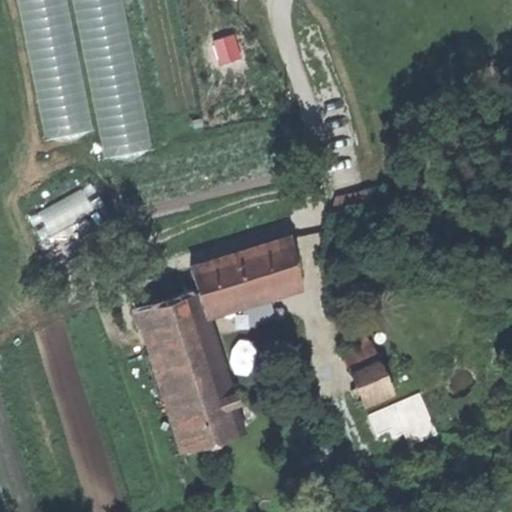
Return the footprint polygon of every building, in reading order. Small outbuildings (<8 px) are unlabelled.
[(19,0),(46,137),(93,128),(68,0),(19,0)] [(75,0),(104,155),(151,147),(124,0),(75,0)] [(224,64),(245,55),(235,33),(214,42),(224,64)] [(28,215),(42,242),(105,209),(91,182),(28,215)] [(338,200),(340,208),(372,199),(370,191),(338,200)] [(293,240),(259,250),(266,291),(301,280),(293,240)] [(193,272),(204,309),(266,291),(259,250),(193,272)] [(383,272),(390,294),(431,294),(432,272),(383,272)] [(148,296),(152,309),(166,305),(162,292),(148,296)] [(140,313),(169,406),(224,389),(195,296),(166,305),(152,309),(140,313)] [(381,362),(352,374),(365,406),(394,393),(381,362)] [(169,406),(183,452),(238,435),(224,389),(169,406)] [(396,408),(411,444),(439,432),(423,396),(396,408)]
